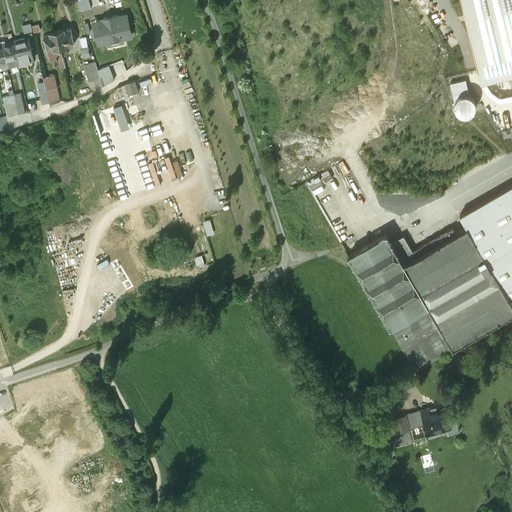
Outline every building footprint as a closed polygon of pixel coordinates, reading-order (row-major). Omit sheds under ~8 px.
[(89,0),(77,0),(80,11),(91,8),(89,0)] [(511,0),(463,0),(482,81),(511,74),(511,0)] [(119,14),(101,18),(101,19),(93,22),(98,44),(107,42),(108,46),(124,43),(124,39),(133,37),(127,13),(119,15),(119,14)] [(33,31),(31,22),(22,24),(24,33),(33,31)] [(70,28),(64,29),(64,28),(57,30),(62,48),(66,46),(74,44),(70,28)] [(57,30),(49,32),(50,32),(44,34),(46,40),(42,40),(44,49),(47,49),(48,51),(62,48),(57,30)] [(26,39),(13,41),(18,64),(19,67),(34,63),(34,60),(35,60),(32,45),(27,46),(26,39)] [(13,41),(1,44),(7,66),(18,64),(13,41)] [(62,48),(48,51),(50,60),(59,58),(60,66),(65,65),(63,55),(62,48)] [(89,82),(100,78),(98,70),(95,62),(84,65),(89,82)] [(109,65),(98,70),(100,78),(103,87),(114,80),(109,65)] [(481,108),(477,91),(471,92),(467,72),(451,75),(460,113),(481,108)] [(136,80),(126,83),(130,94),(139,91),(136,80)] [(57,86),(45,89),(47,96),(49,103),(60,101),(57,86)] [(20,92),(13,93),(13,94),(18,114),(25,112),(20,92)] [(13,94),(2,97),(7,117),(18,114),(13,94)] [(312,189),(325,183),(321,174),(308,180),(312,189)] [(511,185),(460,216),(467,227),(468,227),(511,302),(511,185)] [(467,227),(434,247),(431,243),(401,261),(453,349),(466,342),(468,345),(480,339),(477,335),(511,314),(511,302),(468,227),(467,227)] [(416,372),(453,349),(401,261),(385,235),(348,257),(416,372)] [(453,407),(431,414),(430,409),(421,411),(424,423),(426,430),(425,431),(427,436),(428,435),(447,429),(448,434),(459,431),(453,407)] [(421,411),(409,415),(412,426),(424,423),(421,411)]
